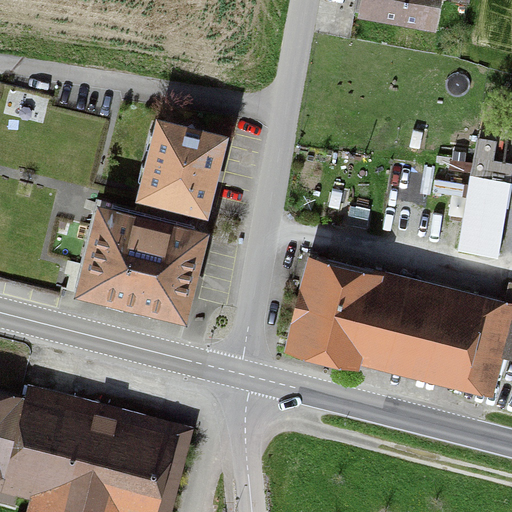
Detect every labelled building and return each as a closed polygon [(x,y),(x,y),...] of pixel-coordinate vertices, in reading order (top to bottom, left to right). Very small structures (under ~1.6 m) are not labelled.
[(440,0),(356,0),(355,10),(358,10),(357,15),(436,28),(440,0)] [(156,113),(135,197),(208,215),(229,131),(156,113)] [(497,139),(477,136),(458,249),(500,256),(511,181),(511,180),(511,172),(511,162),(494,159),(497,139)] [(210,227),(97,200),(75,293),(188,320),(210,227)] [(308,253),(284,349),(359,367),(361,363),(494,395),(503,356),(511,358),(511,280),(509,280),(504,297),(374,266),(373,269),(308,253)] [(172,511),(195,426),(27,383),(24,395),(0,388),(0,502),(15,506),(18,495),(29,498),(25,511),(20,511),(18,511),(172,511)]
